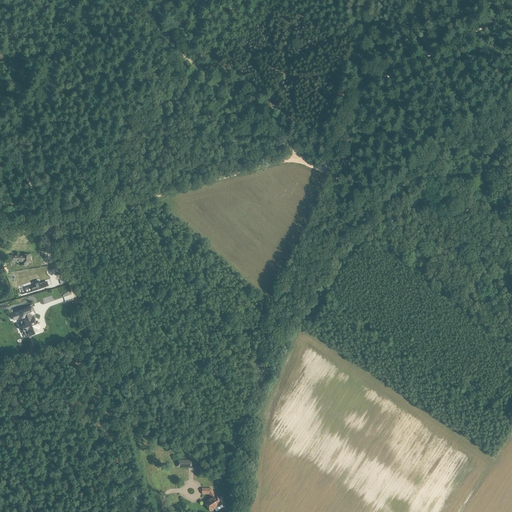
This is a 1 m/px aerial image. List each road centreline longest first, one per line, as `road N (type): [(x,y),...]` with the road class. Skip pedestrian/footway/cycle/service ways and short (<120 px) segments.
road 1 (track): [(146,511),(51,226)]
road 2 (track): [(51,226),(297,155)]
road 3 (track): [(325,173),(356,191),(397,236),(511,329)]
road 4 (track): [(297,155),(185,48),(121,0)]
road 5 (track): [(379,81),(511,1)]
